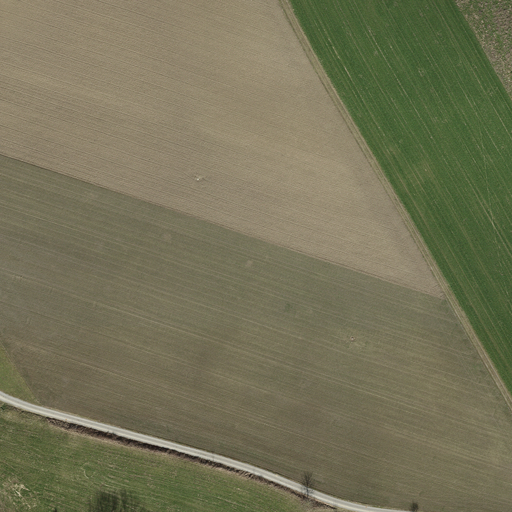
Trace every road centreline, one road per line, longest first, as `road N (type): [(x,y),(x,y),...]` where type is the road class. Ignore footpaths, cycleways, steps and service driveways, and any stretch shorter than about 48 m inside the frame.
road 1 (track): [(285,0),(511,404)]
road 2 (track): [(0,395),(384,511)]
